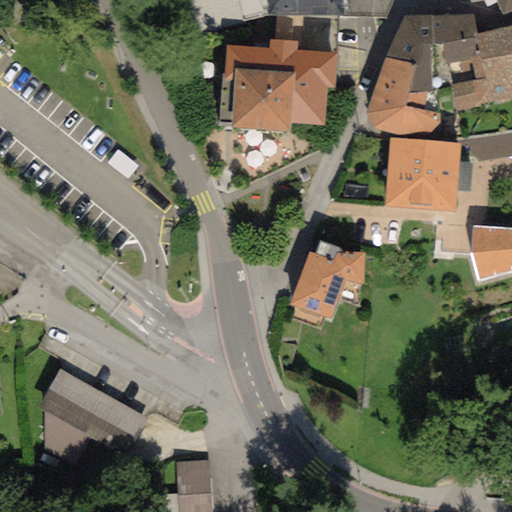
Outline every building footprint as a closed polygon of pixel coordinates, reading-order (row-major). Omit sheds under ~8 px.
[(237,0),(243,24),(268,16),(264,0),(237,0)] [(264,0),(268,16),(339,17),(339,0),(264,0)] [(511,0),(494,0),(501,15),(511,11),(511,0)] [(474,14),(431,16),(431,44),(442,43),(445,63),(470,60),(477,59),(474,34),(477,34),(474,14)] [(431,16),(404,17),(384,57),(415,63),(421,45),(429,44),(431,44),(431,16)] [(511,24),(477,34),(474,34),(477,59),(511,54),(511,24)] [(269,48),(227,45),(225,75),(221,74),(217,125),(230,125),(230,129),(289,133),(290,124),(325,126),(327,88),(334,88),(336,52),(296,50),(297,42),(270,40),(269,48)] [(432,92),(429,44),(421,45),(415,63),(408,94),(425,93),(432,92)] [(511,54),(477,59),(470,60),(475,81),(450,85),(454,112),(493,105),(511,98),(511,54)] [(415,63),(384,57),(366,111),(373,127),(394,135),(425,131),(429,133),(438,124),(439,113),(422,107),(425,93),(408,94),(415,63)] [(511,131),(458,139),(477,162),(511,156),(511,131)] [(440,143),(391,139),(386,206),(455,211),(456,190),(458,163),(459,144),(440,143)] [(138,167),(117,151),(107,164),(127,180),(138,167)] [(472,164),(458,163),(456,190),(470,192),(472,164)] [(511,229),(471,226),(468,253),(476,282),(511,272),(511,229)] [(332,261),(309,253),(289,306),(330,320),(345,281),(363,286),(365,254),(337,253),(332,261)] [(147,419),(60,370),(38,410),(43,413),(43,449),(76,466),(85,447),(120,466),(147,419)] [(180,466),(180,511),(217,511),(217,466),(180,466)]
